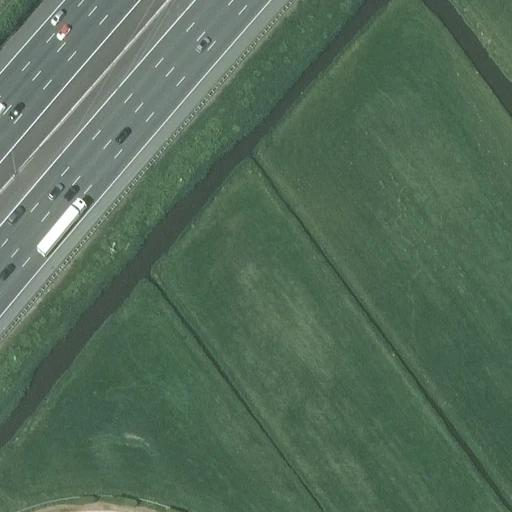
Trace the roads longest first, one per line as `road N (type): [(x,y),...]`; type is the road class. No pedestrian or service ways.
road 1 (motorway): [(0,269),(237,0)]
road 2 (motorway): [(102,0),(0,118)]
